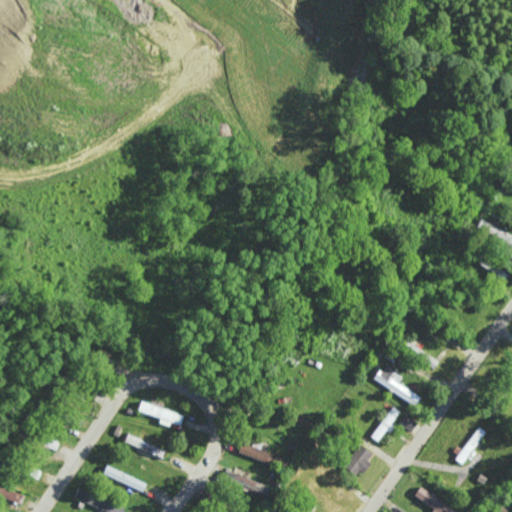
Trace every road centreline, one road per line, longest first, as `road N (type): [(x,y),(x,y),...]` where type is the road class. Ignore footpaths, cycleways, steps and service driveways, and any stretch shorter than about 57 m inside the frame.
road 1 (residential): [(173,511),(214,455),(217,427),(197,396),(158,380),(121,395),(43,511)]
road 2 (residential): [(0,180),(279,299)]
road 3 (residential): [(370,511),(511,310)]
